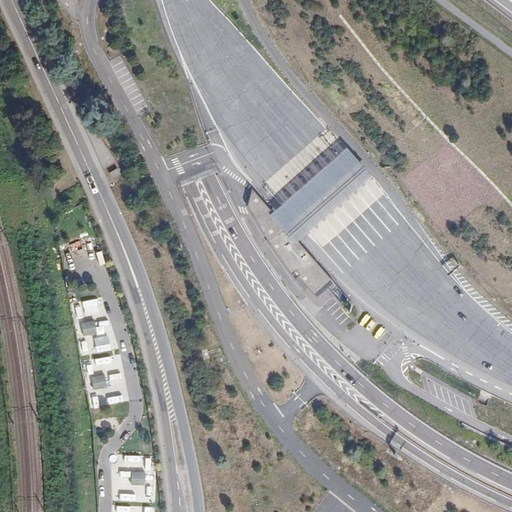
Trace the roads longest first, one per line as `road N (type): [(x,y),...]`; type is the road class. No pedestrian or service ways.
road 1 (motorway): [(124,78),(183,188),(286,338),(381,427),(511,504)]
road 2 (motorway): [(124,78),(206,181),(258,270),(335,362),(423,433),(511,482)]
road 3 (secondary): [(10,0),(138,288),(185,511)]
road 4 (motorway): [(511,369),(437,312),(334,206),(188,0)]
road 5 (unknown): [(198,16),(205,109),(225,157)]
